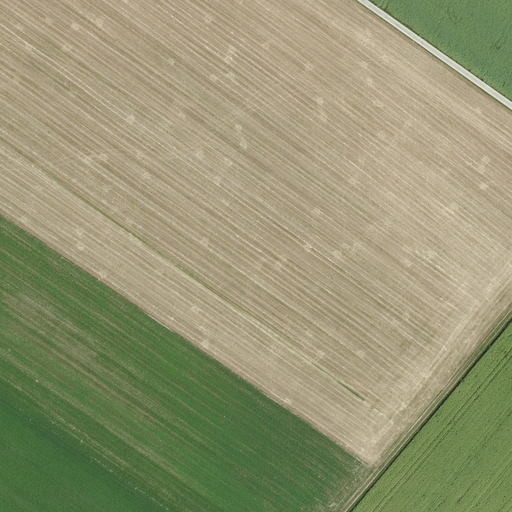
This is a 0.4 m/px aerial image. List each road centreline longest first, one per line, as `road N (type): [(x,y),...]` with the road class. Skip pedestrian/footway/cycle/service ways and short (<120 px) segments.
road 1 (track): [(511,313),(342,511)]
road 2 (track): [(361,0),(511,106)]
